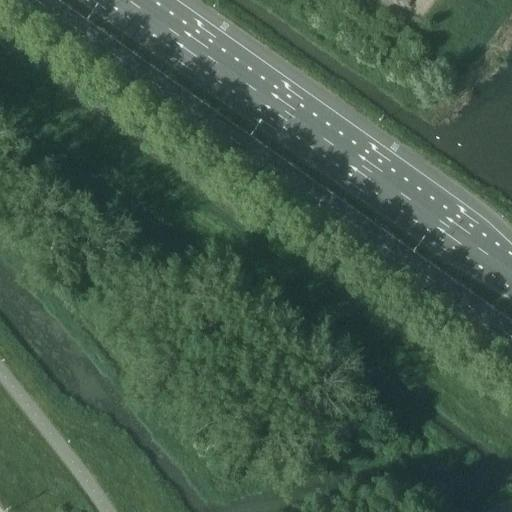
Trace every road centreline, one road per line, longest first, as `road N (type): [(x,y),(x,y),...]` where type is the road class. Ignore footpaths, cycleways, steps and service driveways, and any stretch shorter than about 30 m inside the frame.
road 1 (primary): [(36,0),(511,346)]
road 2 (primary): [(511,272),(130,0)]
